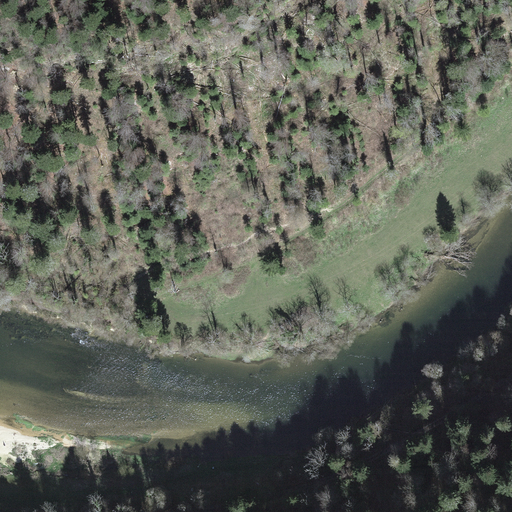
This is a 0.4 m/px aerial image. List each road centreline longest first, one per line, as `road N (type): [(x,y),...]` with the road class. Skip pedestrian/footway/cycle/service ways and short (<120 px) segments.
road 1 (track): [(150,287),(224,261),(383,161),(511,22)]
road 2 (track): [(511,367),(401,449),(343,480),(162,511)]
